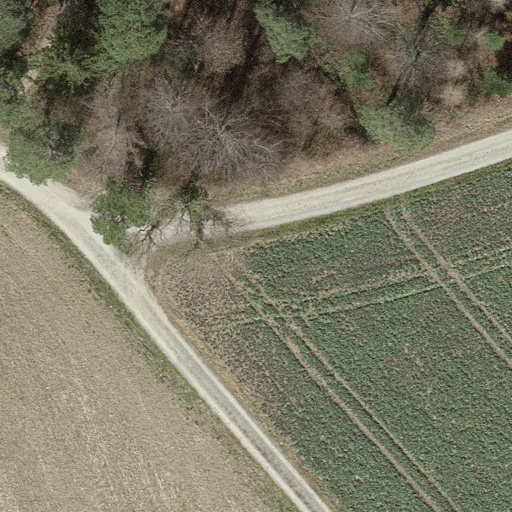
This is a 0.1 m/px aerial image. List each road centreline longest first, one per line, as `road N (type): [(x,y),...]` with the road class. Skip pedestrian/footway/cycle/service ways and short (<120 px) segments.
road 1 (track): [(330,511),(94,227),(0,162)]
road 2 (track): [(94,227),(249,226),(511,148)]
